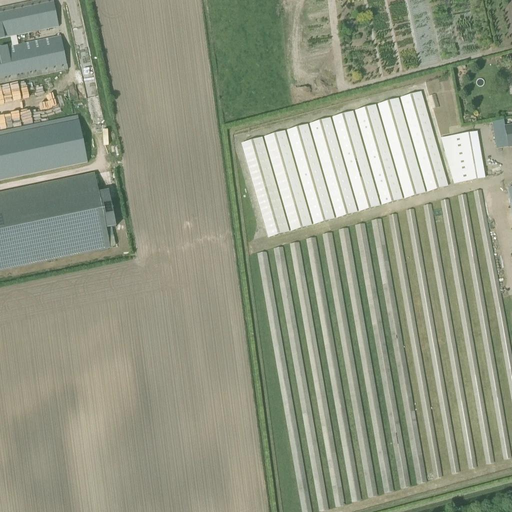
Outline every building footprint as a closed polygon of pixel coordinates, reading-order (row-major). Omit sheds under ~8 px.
[(61,37),(18,46),(16,37),(59,28),(53,0),(43,0),(0,9),(0,40),(10,38),(12,47),(0,49),(0,85),(67,71),(61,37)] [(447,187),(420,93),(401,99),(427,193),(447,187)] [(405,199),(424,194),(397,100),(378,105),(405,199)] [(456,102),(451,102),(455,126),(460,125),(456,102)] [(401,200),(374,106),(355,112),(382,206),(401,200)] [(378,207),(351,113),(332,118),(359,212),(378,207)] [(77,117),(0,133),(0,181),(87,163),(77,117)] [(356,213),(329,119),(310,125),(337,219),(356,213)] [(333,220),(306,126),(287,131),(314,225),(333,220)] [(310,226),(283,132),(264,138),(291,232),(310,226)] [(476,133),(450,138),(458,183),(484,179),(476,133)] [(288,233),(261,139),(242,144),(269,238),(288,233)] [(0,271),(109,248),(105,229),(115,227),(108,192),(98,194),(94,175),(0,194),(0,271)] [(500,339),(506,338),(483,190),(473,192),(477,217),(470,219),(466,195),(458,196),(461,217),(452,218),(449,200),(442,201),(457,300),(465,299),(462,276),(472,275),(477,302),(484,301),(481,283),(483,283),(482,278),(490,277),(500,339)] [(432,204),(424,205),(438,302),(447,301),(444,283),(432,204)] [(415,209),(407,210),(415,270),(423,269),(415,209)] [(398,214),(390,215),(402,304),(410,303),(398,214)] [(349,228),(340,229),(353,314),(362,313),(349,228)] [(333,233),(323,234),(333,302),(342,300),(333,233)] [(319,316),(328,315),(316,237),(306,239),(312,278),(313,278),(319,316)] [(283,247),(274,248),(283,304),(293,303),(291,291),(297,290),(303,322),(312,320),(299,242),(289,244),(293,266),(286,267),(283,247)] [(258,253),(266,309),(275,307),(267,252),(258,253)] [(420,291),(423,301),(427,300),(426,297),(429,296),(426,289),(420,291)] [(464,338),(472,337),(469,316),(466,316),(465,310),(461,311),(464,338)] [(453,335),(450,321),(448,321),(446,312),(442,313),(447,336),(453,335)] [(408,329),(411,337),(417,335),(414,327),(408,329)] [(476,404),(486,465),(493,464),(484,404),(478,405),(478,404),(476,404)] [(468,470),(476,468),(465,406),(457,407),(468,470)] [(441,418),(451,475),(459,473),(450,423),(448,423),(447,417),(441,418)] [(433,479),(441,478),(431,418),(423,419),(433,479)] [(426,483),(417,434),(409,435),(418,484),(426,483)] [(313,470),(317,511),(322,511),(328,511),(326,495),(333,494),(334,508),(344,507),(339,469),(336,469),(333,447),(325,448),(330,485),(323,486),(321,469),(313,470)] [(410,487),(406,464),(402,464),(400,449),(394,450),(401,489),(410,487)] [(300,511),(309,511),(305,471),(296,472),(300,511)]
